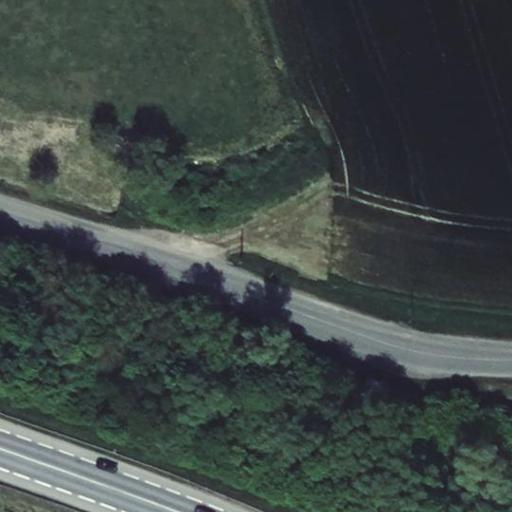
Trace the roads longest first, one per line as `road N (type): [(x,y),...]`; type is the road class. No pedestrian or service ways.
road 1 (unclassified): [(0,214),(386,343),(511,360)]
road 2 (primary): [(0,448),(175,511)]
